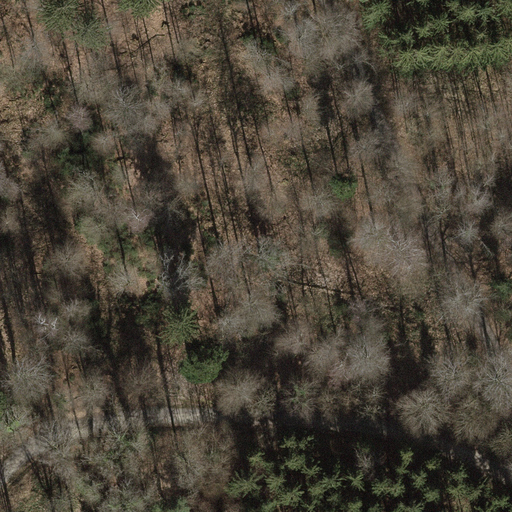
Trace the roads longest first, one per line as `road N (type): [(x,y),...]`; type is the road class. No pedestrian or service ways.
road 1 (track): [(511,480),(448,447),(362,423),(172,412),(58,429),(0,473)]
road 2 (track): [(511,387),(325,0)]
